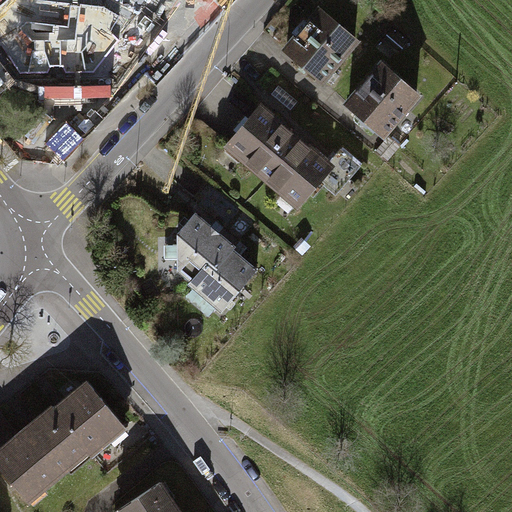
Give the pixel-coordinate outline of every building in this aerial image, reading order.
[(38,0),(7,0),(0,6),(0,45),(2,45),(20,73),(47,73),(50,67),(64,66),(67,73),(94,72),(119,40),(111,31),(120,16),(104,7),(38,0)] [(352,41),(315,10),(304,23),(299,19),(289,32),(294,36),(283,49),(320,79),(352,41)] [(414,96),(379,65),(345,103),(381,132),(414,96)] [(317,179),(328,166),(257,108),(226,145),(298,203),(317,179)] [(396,146),(386,136),(379,145),(374,150),(383,159),(396,146)] [(328,166),(317,179),(332,192),(357,162),(342,150),(328,166)] [(174,233),(174,268),(188,280),(204,260),(213,267),(229,248),(231,245),(192,212),(174,233)] [(204,260),(188,280),(185,283),(218,311),(254,268),(229,248),(213,267),(204,260)] [(55,409),(88,449),(92,453),(125,425),(88,381),(55,409)] [(88,449),(55,409),(53,406),(18,436),(0,450),(0,466),(28,500),(88,449)] [(0,414),(0,450),(18,436),(0,414)] [(186,511),(163,475),(112,509),(114,511),(186,511)]
